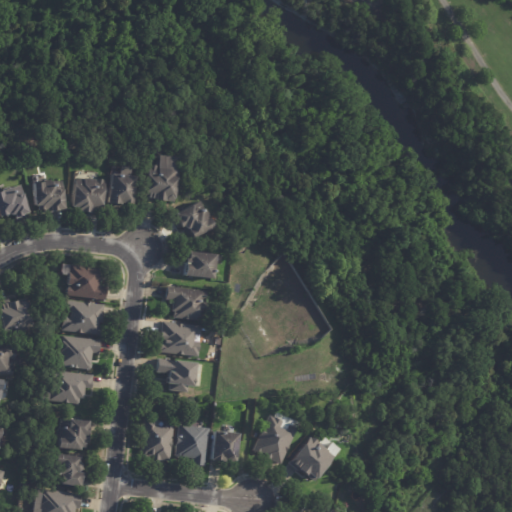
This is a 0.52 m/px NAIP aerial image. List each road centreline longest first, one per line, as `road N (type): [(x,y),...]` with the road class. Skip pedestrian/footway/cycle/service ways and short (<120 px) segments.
road 1 (residential): [(109,511),(139,246)]
road 2 (residential): [(113,488),(254,501)]
road 3 (residential): [(139,246),(59,241),(0,256)]
